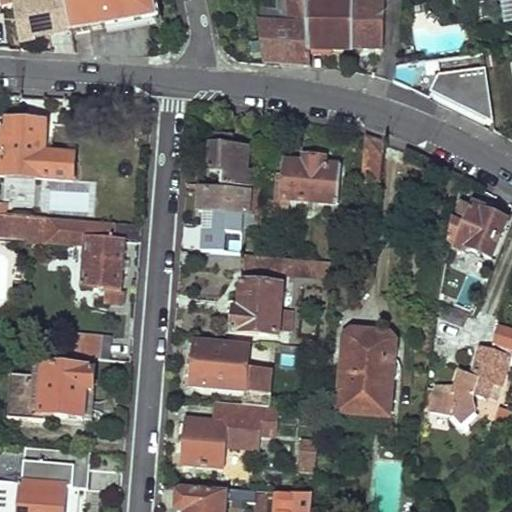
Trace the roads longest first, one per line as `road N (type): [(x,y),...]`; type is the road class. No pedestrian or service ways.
road 1 (residential): [(174,80),(143,511)]
road 2 (residential): [(206,81),(377,110),(511,176)]
road 3 (residential): [(0,71),(174,80)]
